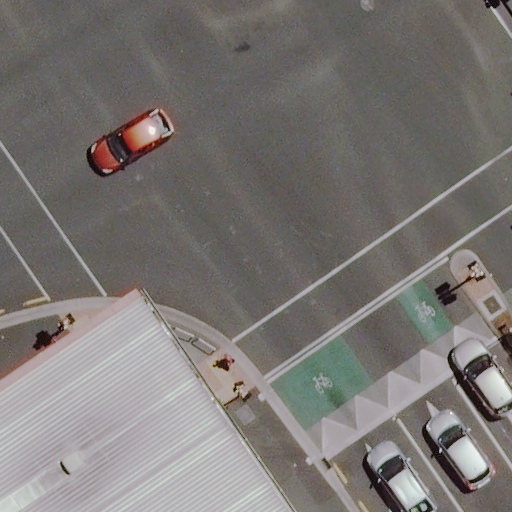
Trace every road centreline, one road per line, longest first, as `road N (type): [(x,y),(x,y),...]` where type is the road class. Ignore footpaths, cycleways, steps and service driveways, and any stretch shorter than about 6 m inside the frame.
road 1 (secondary): [(247,6),(511,377)]
road 2 (tertiary): [(247,6),(0,172)]
